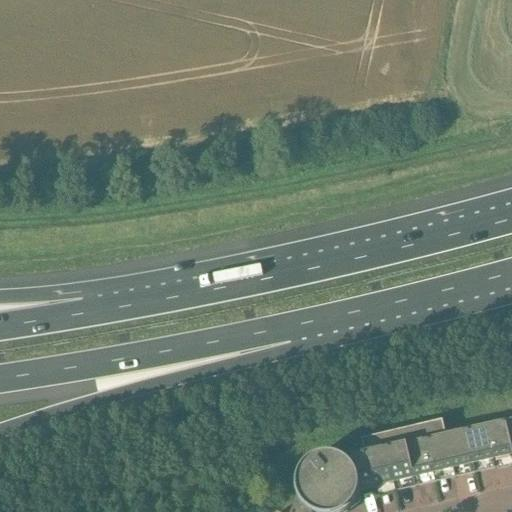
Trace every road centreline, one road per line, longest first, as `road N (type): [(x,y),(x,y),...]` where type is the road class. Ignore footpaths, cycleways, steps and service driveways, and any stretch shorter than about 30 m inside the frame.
road 1 (motorway): [(511,215),(92,314)]
road 2 (motorway): [(0,431),(294,328)]
road 3 (motorway): [(0,380),(294,328)]
road 4 (motorway): [(294,328),(511,272)]
